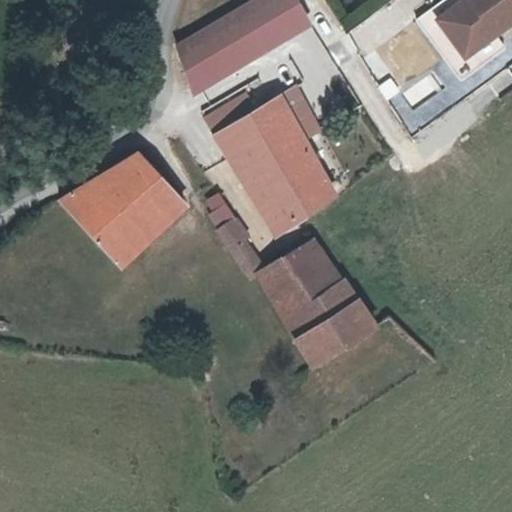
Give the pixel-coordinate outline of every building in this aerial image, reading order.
[(299,0),(260,0),(186,40),(182,41),(186,57),(194,88),(313,26),(299,0)] [(511,0),(446,0),(433,10),(466,57),(496,35),(511,24),(511,0)] [(466,57),(433,10),(419,19),(462,81),(506,49),(496,35),(466,57)] [(348,30),(357,45),(376,34),(368,19),(348,30)] [(334,196),(280,98),(217,136),(232,163),(248,155),(289,222),(334,196)] [(141,155),(62,201),(107,252),(172,193),(141,155)] [(232,163),(275,230),(289,222),(248,155),(232,163)] [(402,188),(372,208),(390,231),(421,212),(402,188)] [(107,252),(120,267),(185,209),(172,193),(107,252)] [(237,219),(219,194),(207,201),(214,212),(209,215),(218,230),(237,219)] [(237,219),(218,230),(227,246),(242,237),(247,234),(237,219)] [(251,255),(242,237),(227,246),(237,264),(251,255)] [(314,237),(265,267),(303,338),(283,349),(303,365),(381,320),(353,286),(314,237)] [(259,270),(251,255),(237,264),(245,279),(250,276),(259,270)] [(265,267),(259,270),(250,276),(268,326),(283,349),(303,338),(265,267)]
